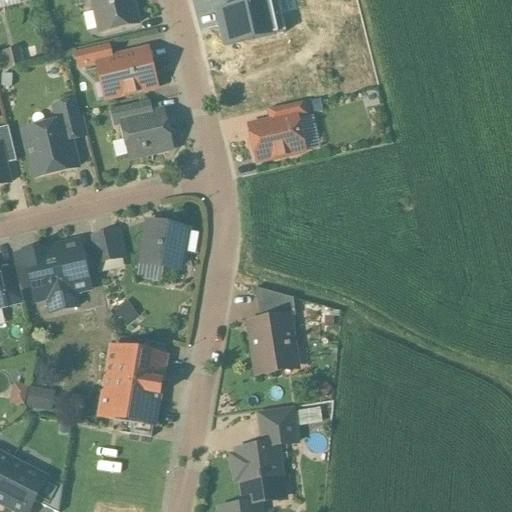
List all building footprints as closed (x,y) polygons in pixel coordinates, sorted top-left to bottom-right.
[(92,0),(101,34),(138,25),(131,0),(92,0)] [(268,0),(261,0),(211,12),(219,50),(277,37),(268,0)] [(33,45),(19,48),(22,66),(37,63),(33,45)] [(107,46),(77,53),(80,63),(84,68),(97,65),(97,63),(110,60),(107,46)] [(19,48),(3,52),(7,70),(22,66),(19,48)] [(110,60),(97,63),(97,65),(102,83),(108,82),(112,99),(156,88),(147,51),(110,60)] [(76,103),(54,108),(58,124),(66,122),(71,141),(85,138),(76,103)] [(147,103),(113,111),(116,125),(122,124),(122,125),(151,118),(147,103)] [(303,103),(269,111),(271,123),(297,117),(297,121),(307,119),(303,103)] [(151,118),(122,125),(131,160),(171,150),(163,115),(151,118)] [(271,123),(250,128),(257,163),(304,152),(297,121),(297,117),(271,123)] [(58,124),(24,133),(35,179),(77,169),(71,141),(66,122),(58,124)] [(8,127),(0,129),(0,150),(1,150),(5,165),(16,162),(8,127)] [(0,150),(0,186),(9,185),(5,165),(1,150),(0,150)] [(188,230),(153,224),(147,228),(142,259),(159,262),(163,268),(176,270),(181,267),(188,230)] [(117,233),(90,239),(94,255),(94,254),(97,265),(123,259),(117,233)] [(79,242),(58,247),(58,249),(38,254),(42,274),(30,277),(33,288),(32,288),(36,303),(48,300),(51,314),(78,308),(75,298),(79,293),(90,291),(79,242)] [(37,252),(13,258),(15,268),(21,291),(32,288),(33,288),(30,277),(42,274),(38,254),(37,252)] [(15,268),(0,271),(0,281),(6,307),(23,303),(21,291),(15,268)] [(293,299),(255,289),(260,322),(289,317),(289,318),(296,317),(293,299)] [(133,319),(124,306),(112,316),(120,328),(133,319)] [(260,322),(249,323),(256,372),(290,367),(287,348),(294,347),(289,318),(289,317),(260,322)] [(167,346),(146,342),(144,354),(165,358),(167,346)] [(144,354),(111,349),(100,418),(132,423),(154,427),(160,396),(162,383),(166,358),(165,358),(144,354)] [(46,393),(30,390),(27,406),(44,409),(46,393)] [(298,425),(320,422),(318,408),(296,411),(298,425)] [(292,412),(261,417),(265,447),(277,446),(277,447),(297,444),(292,412)] [(154,427),(132,423),(130,435),(152,439),(154,427)] [(265,447),(237,451),(240,469),(234,470),(236,482),(242,481),(244,501),(278,496),(276,482),(282,481),(277,447),(277,446),(265,447)] [(0,451),(0,506),(11,511),(29,511),(48,476),(0,451)]
